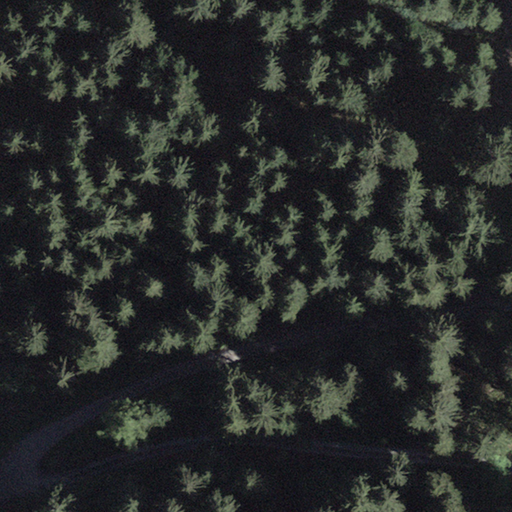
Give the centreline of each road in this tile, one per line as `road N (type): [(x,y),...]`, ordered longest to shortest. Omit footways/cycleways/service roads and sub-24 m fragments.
road 1 (unclassified): [(511,301),(321,324),(170,369),(85,406),(32,443),(0,483)]
road 2 (track): [(0,483),(39,483),(214,438),(511,468)]
